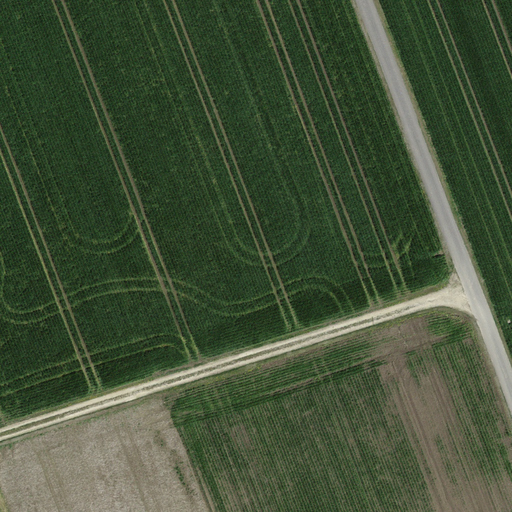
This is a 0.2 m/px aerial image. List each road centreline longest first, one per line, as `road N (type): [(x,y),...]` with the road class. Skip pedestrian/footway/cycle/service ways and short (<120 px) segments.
road 1 (track): [(0,435),(471,289)]
road 2 (unclassified): [(360,0),(511,398)]
